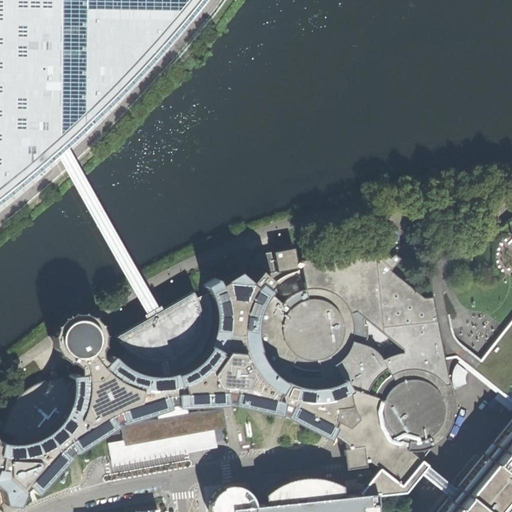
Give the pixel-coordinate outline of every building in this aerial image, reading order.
[(0,0),(0,199),(57,152),(62,148),(70,143),(127,83),(190,9),(197,0),(0,0)] [(380,468),(357,495),(378,494),(404,492),(420,471),(438,486),(447,493),(453,487),(443,479),(426,465),(422,461),(428,452),(433,445),(436,444),(442,439),(447,433),(450,427),(453,420),(454,414),(443,356),(454,355),(459,358),(466,349),(459,344),(457,342),(454,338),(452,336),(451,333),(450,330),(448,314),(435,316),(432,297),(422,298),(389,270),(398,258),(393,254),(387,257),(382,253),(377,257),(371,253),(299,260),(299,261),(296,262),(293,247),(272,251),(276,271),(297,267),(296,267),(300,266),(300,270),(292,273),(287,275),(282,277),(276,281),(271,285),(267,289),(266,288),(258,280),(254,285),(237,272),(218,283),(216,279),(215,278),(214,278),(204,284),(203,285),(203,286),(207,293),(195,298),(191,291),(159,310),(153,314),(147,317),(114,336),(117,341),(121,346),(126,350),(117,361),(111,355),(110,355),(104,361),(99,356),(99,349),(101,345),(102,344),(101,342),(102,339),(102,336),(102,334),(103,333),(101,332),(101,330),(100,327),(99,325),(99,322),(97,322),(96,320),(94,318),(92,316),(92,314),(90,315),(88,314),(85,312),(82,312),(81,310),(80,311),(77,311),(74,311),(71,311),(70,310),(69,312),(65,314),(62,315),(60,315),(60,317),(56,320),(54,323),(53,324),(53,325),(52,327),(52,330),(51,333),(49,334),(51,335),(51,337),(51,341),(52,344),(51,345),(52,346),(55,350),(57,353),(56,355),(58,355),(60,356),(62,358),(65,359),(65,361),(67,360),(71,361),(77,366),(77,373),(69,374),(68,375),(69,377),(68,377),(69,383),(64,383),(62,376),(58,377),(52,378),(46,380),(39,382),(36,383),(31,386),(26,389),(22,393),(18,396),(14,400),(12,403),(9,409),(5,418),(0,431),(14,436),(14,442),(10,442),(0,440),(0,454),(1,455),(1,467),(0,466),(0,490),(2,502),(16,504),(23,489),(23,488),(26,485),(33,492),(34,492),(35,492),(35,491),(36,491),(66,457),(67,456),(67,455),(65,453),(70,449),(72,451),(73,451),(74,450),(112,426),(113,425),(114,424),(112,422),(119,419),(119,421),(120,421),(121,421),(122,421),(156,410),(158,409),(159,418),(172,416),(185,413),(182,405),(183,405),(185,405),(221,403),(222,403),(223,403),(223,402),(223,400),(230,400),(229,402),(230,403),(230,404),(232,404),(276,414),(276,413),(277,414),(278,414),(278,413),(279,411),(285,413),(284,415),(284,416),(285,417),(286,417),(286,418),(328,439),(331,433),(342,438),(349,443),(348,445),(349,448),(344,449),(345,458),(347,469),(367,467),(367,462),(371,462),(380,468)] [(275,272),(271,252),(254,255),(255,261),(269,273),(275,272)] [(253,277),(258,280),(266,288),(272,281),(258,269),(252,277),(253,277)] [(511,413),(453,487),(447,493),(431,511),(511,511),(511,314),(477,358),(466,349),(459,358),(511,400),(511,413)] [(377,511),(378,508),(378,494),(357,495),(344,496),(343,484),(335,480),(328,477),(319,475),(309,475),(300,476),(290,478),(280,482),(272,487),(265,494),(266,505),(254,506),(253,502),(251,496),(244,489),(236,485),(227,486),(219,489),(213,495),(209,503),(209,511),(208,511),(377,511)]
